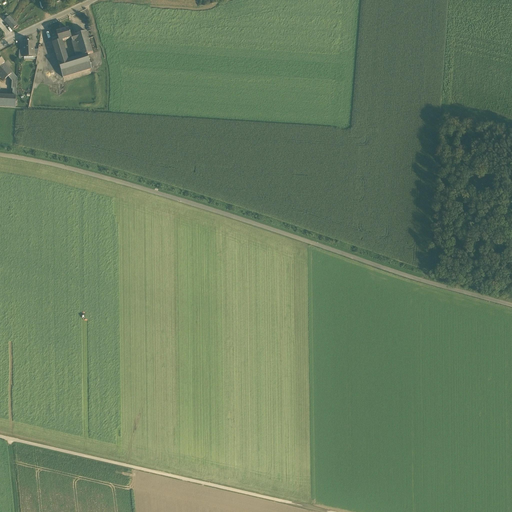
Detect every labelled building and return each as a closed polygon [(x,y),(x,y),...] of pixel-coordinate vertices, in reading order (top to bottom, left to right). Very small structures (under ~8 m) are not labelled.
[(4,21),(12,30),(17,25),(9,16),(4,21)] [(62,29),(72,25),(69,18),(59,22),(62,29)] [(58,39),(59,42),(62,41),(71,38),(70,36),(68,29),(56,33),(58,39)] [(76,40),(77,43),(89,39),(86,32),(75,35),(70,36),(71,38),(72,42),(76,40)] [(52,41),(58,63),(68,60),(62,41),(59,42),(58,39),(52,41)] [(93,53),(89,39),(77,43),(81,56),(87,54),(87,55),(93,53)] [(71,42),(75,58),(81,56),(77,43),(76,40),(72,42),(71,42)] [(34,59),(34,57),(34,50),(34,49),(33,49),(32,42),(29,42),(27,42),(23,42),(23,50),(23,58),(24,58),(24,60),(34,59)] [(75,58),(68,60),(58,63),(63,78),(92,69),(87,55),(87,54),(81,56),(75,58)] [(12,81),(11,89),(13,89),(12,96),(16,96),(17,78),(4,64),(0,67),(0,78),(3,81),(8,77),(12,81)] [(0,107),(15,108),(16,96),(12,96),(8,96),(0,95),(0,107)]
